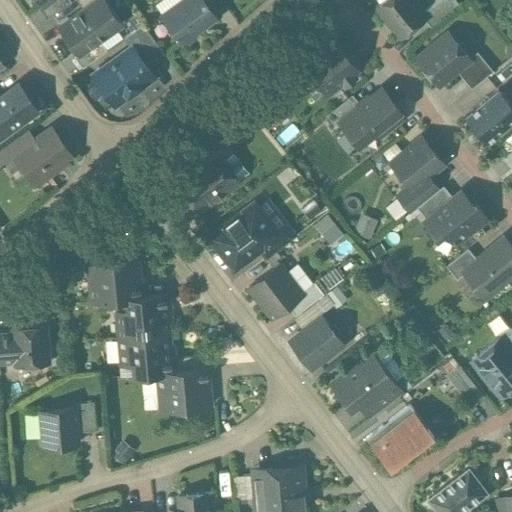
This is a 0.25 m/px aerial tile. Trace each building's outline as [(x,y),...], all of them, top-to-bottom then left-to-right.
[(59,0),(51,0),(43,6),(43,5),(39,8),(47,19),(64,7),(59,0)] [(96,0),(83,9),(59,27),(78,53),(78,54),(92,45),(117,26),(98,0),(96,0)] [(76,0),(83,9),(96,0),(76,0)] [(183,0),(162,15),(182,42),(187,43),(196,37),(197,31),(216,18),(208,6),(202,0),(183,0)] [(427,16),(413,0),(383,0),(375,7),(401,38),(427,16)] [(143,24),(124,38),(131,48),(133,47),(147,66),(164,54),(143,24)] [(448,32),(417,58),(438,84),(456,70),(470,58),(469,57),(466,54),(468,49),(457,36),(452,36),(448,32)] [(316,33),(289,57),(301,71),(310,64),(309,63),(328,48),(316,33)] [(357,70),(334,42),(328,48),(309,63),(310,64),(318,74),(315,77),(328,93),(342,82),(345,85),(354,77),(352,74),(357,70)] [(92,45),(78,54),(78,53),(74,56),(82,68),(99,55),(92,45)] [(131,48),(93,75),(114,104),(154,76),(147,66),(133,47),(131,48)] [(470,58),(456,70),(471,88),(493,71),(477,51),(469,57),(470,58)] [(511,66),(507,61),(498,69),(504,76),(511,69),(511,66)] [(0,96),(0,135),(36,110),(18,84),(0,96)] [(346,116),(340,121),(340,122),(358,144),(375,130),(380,137),(402,119),(397,113),(400,110),(382,87),(360,105),(346,116)] [(511,105),(499,89),(465,117),(487,144),(511,122),(511,105)] [(360,105),(352,95),(338,106),(346,116),(360,105)] [(338,106),(328,115),(336,125),(340,122),(340,121),(346,116),(338,106)] [(213,128),(186,152),(197,166),(215,152),(216,153),(226,145),(213,128)] [(35,140),(15,154),(16,155),(21,163),(20,163),(19,168),(22,172),(27,173),(28,172),(34,180),(36,178),(39,182),(49,175),(46,171),(69,155),(50,129),(35,140)] [(28,131),(0,150),(7,161),(16,155),(15,154),(35,140),(28,131)] [(421,136),(390,161),(410,185),(413,189),(428,177),(444,164),(421,136)] [(197,166),(177,182),(199,210),(237,181),(216,153),(215,152),(197,166)] [(410,185),(397,195),(410,212),(417,207),(438,189),(428,177),(413,189),(410,185)] [(438,189),(417,207),(427,219),(453,198),(443,185),(438,189)] [(473,204),(462,190),(453,198),(427,219),(423,222),(436,238),(444,232),(453,244),(487,217),(475,203),(473,204)] [(253,202),(209,236),(220,250),(222,249),(236,266),(277,234),(278,234),(276,231),(253,202)] [(327,211),(315,221),(331,241),(343,230),(327,211)] [(285,224),(276,231),(278,234),(277,234),(285,243),(294,236),(285,224)] [(511,274),(511,247),(504,237),(477,259),(463,271),(464,273),(484,297),(511,274)] [(468,248),(446,265),(457,279),(464,273),(463,271),(477,259),(468,248)] [(137,260),(88,264),(91,302),(113,300),(112,288),(140,285),(137,260)] [(279,263),(248,287),(272,317),(288,305),(302,294),(301,292),(279,263)] [(336,266),(316,277),(321,286),(341,275),(336,266)] [(314,281),(301,292),(302,294),(288,305),(295,315),(324,294),(314,281)] [(140,285),(112,288),(113,300),(127,299),(127,298),(141,297),(141,296),(140,285)] [(336,286),(326,294),(334,303),(343,296),(336,286)] [(169,294),(142,296),(144,308),(166,307),(166,308),(170,308),(169,294)] [(141,296),(141,297),(127,298),(127,299),(128,311),(116,312),(119,338),(169,333),(166,308),(166,307),(144,308),(142,296),(141,296)] [(321,315),(289,340),(311,368),(339,346),(332,337),(335,335),(337,330),(334,325),(329,326),(321,315)] [(46,325),(12,328),(12,334),(14,362),(15,366),(49,363),(46,325)] [(511,329),(508,325),(497,333),(500,337),(511,350),(511,329)] [(169,333),(119,338),(121,365),(133,364),(134,376),(153,374),(152,362),(171,360),(169,333)] [(12,334),(0,334),(0,362),(14,362),(12,334)] [(500,337),(472,360),(482,372),(482,375),(487,381),(490,381),(501,395),(506,391),(511,392),(511,391),(511,350),(500,337)] [(371,354),(332,384),(345,401),(359,403),(390,379),(371,354)] [(482,394),(459,366),(449,375),(472,403),(482,394)] [(207,368),(179,371),(180,383),(208,380),(207,368)] [(179,371),(176,371),(176,372),(157,373),(160,410),(210,406),(208,380),(180,383),(179,371)] [(390,379),(359,403),(371,419),(400,397),(390,384),(393,382),(390,379)] [(93,402),(74,404),(74,408),(75,407),(77,432),(95,430),(93,402)] [(410,404),(366,438),(390,469),(433,435),(410,404)] [(74,408),(39,411),(43,446),(78,443),(77,432),(75,407),(74,408)] [(136,449),(124,439),(112,453),(125,463),(136,449)] [(299,471),(272,474),(274,494),(255,496),(256,511),(304,511),(301,466),(299,466),(299,471)] [(468,468),(428,500),(437,511),(461,511),(487,493),(468,468)] [(272,469),(258,470),(253,475),(255,496),(274,494),(272,474),(272,469)] [(207,511),(206,494),(177,496),(178,511),(207,511)]
